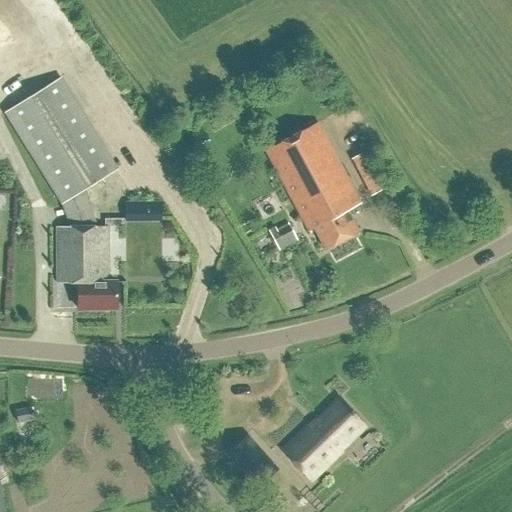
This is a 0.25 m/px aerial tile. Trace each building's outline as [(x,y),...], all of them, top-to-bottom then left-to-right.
[(96,227),(84,190),(117,170),(60,78),(4,113),(61,204),(62,204),(69,227),(56,227),(56,283),(77,283),(77,308),(116,308),(115,283),(108,283),(107,227),(96,227)] [(357,232),(345,211),(358,204),(315,123),(263,151),(274,171),(282,186),(306,231),(311,228),(323,250),(357,232)] [(359,197),(377,189),(360,151),(342,159),(359,197)] [(146,166),(188,252),(203,244),(162,159),(146,166)] [(274,171),(267,175),(275,190),(282,186),(274,171)] [(268,230),(278,250),(296,241),(287,223),(275,230),(274,227),(268,230)] [(341,448),(365,425),(338,397),(309,426),(307,425),(281,450),(311,480),(342,449),(341,448)] [(16,411),(19,424),(35,421),(32,408),(16,411)] [(257,487),(278,468),(247,434),(226,453),(257,487)]
